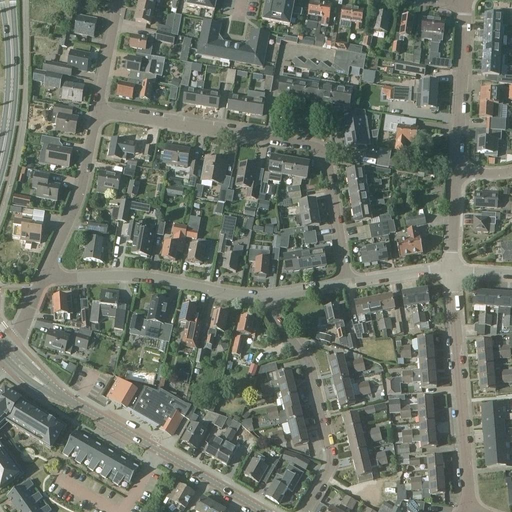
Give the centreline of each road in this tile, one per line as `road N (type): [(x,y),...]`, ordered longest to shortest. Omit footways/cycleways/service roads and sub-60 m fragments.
road 1 (residential): [(346,285),(327,160),(319,151),(97,112)]
road 2 (residential): [(467,510),(451,271)]
road 3 (residential): [(303,511),(330,461),(308,369),(263,297)]
road 4 (residential): [(44,278),(130,276),(263,297)]
road 5 (residential): [(44,278),(82,186),(97,112)]
road 6 (residential): [(456,175),(465,3)]
road 7 (secondary): [(157,450),(15,356)]
road 8 (secondary): [(0,162),(11,99),(7,0)]
road 9 (secondary): [(263,511),(157,450)]
